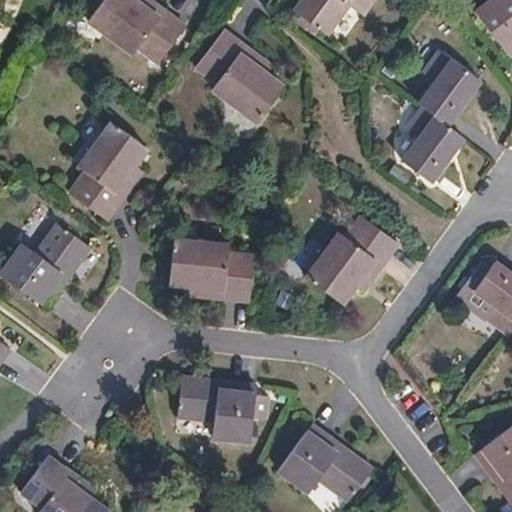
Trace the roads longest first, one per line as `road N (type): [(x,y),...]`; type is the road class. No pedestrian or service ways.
road 1 (residential): [(102,365),(146,338),(179,336),(361,355)]
road 2 (residential): [(361,355),(384,336),(470,213),(511,193)]
road 3 (residential): [(462,511),(361,355)]
